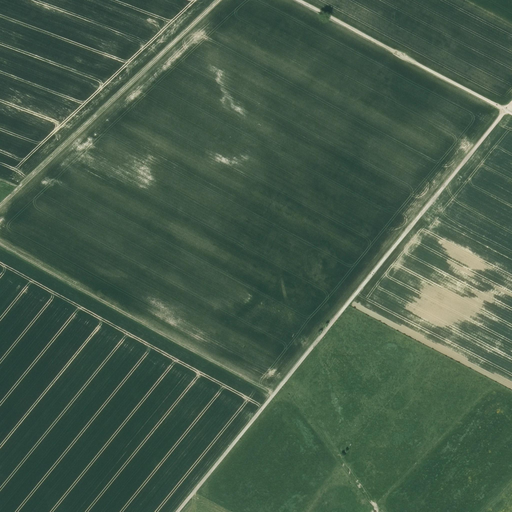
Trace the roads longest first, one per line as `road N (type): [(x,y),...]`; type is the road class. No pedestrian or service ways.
road 1 (track): [(511,103),(177,511)]
road 2 (track): [(218,0),(0,205)]
road 3 (track): [(511,113),(297,0)]
